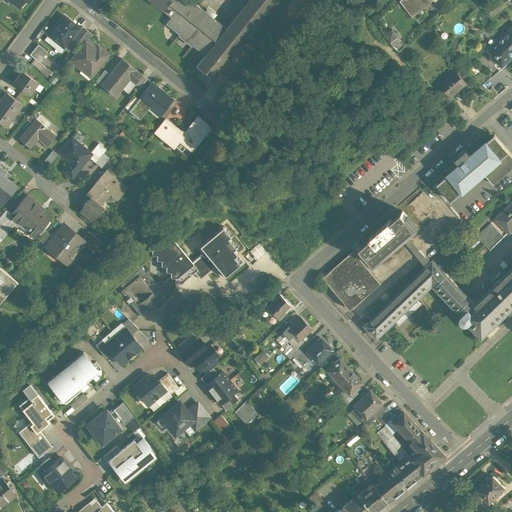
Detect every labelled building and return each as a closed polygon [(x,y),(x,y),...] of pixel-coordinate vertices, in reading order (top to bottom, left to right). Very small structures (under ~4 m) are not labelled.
[(10,0),(9,1),(19,8),(24,1),(27,3),(29,0),(10,0)] [(149,0),(163,10),(171,0),(149,0)] [(189,0),(171,0),(163,10),(168,14),(162,21),(205,55),(216,42),(226,29),(189,0)] [(205,55),(196,66),(212,79),(274,0),(249,0),(216,42),(205,55)] [(400,0),(401,2),(402,0),(406,0),(416,11),(428,0),(435,0),(436,0),(400,0)] [(80,29),(63,16),(47,36),(64,49),(72,38),(80,29)] [(80,29),(72,38),(77,42),(78,41),(87,31),(82,27),(80,29)] [(511,27),(502,36),(511,46),(511,27)] [(392,29),(385,34),(392,43),(399,37),(392,29)] [(87,31),(78,41),(83,45),(85,42),(86,42),(92,35),(87,31)] [(511,46),(502,36),(488,48),(501,64),(501,65),(503,67),(511,59),(511,46)] [(86,42),(85,42),(83,45),(70,61),(81,70),(84,66),(93,74),(109,55),(98,46),(95,50),(86,42)] [(37,45),(29,55),(34,59),(41,65),(45,59),(43,58),(47,53),(37,45)] [(34,59),(30,64),(41,73),(45,68),(41,65),(34,59)] [(134,70),(121,59),(109,74),(100,85),(114,97),(129,79),(135,84),(142,75),(135,70),(134,70)] [(471,70),(476,76),(483,70),(479,64),(471,70)] [(104,70),(95,81),(100,85),(109,74),(104,70)] [(456,71),(441,84),(451,96),(467,82),(456,71)] [(36,83),(22,72),(13,84),(21,90),(28,94),(36,83)] [(135,84),(134,85),(139,88),(146,79),(142,75),(135,84)] [(160,91),(150,84),(138,99),(146,105),(147,103),(160,113),(172,99),(160,90),(160,91)] [(28,94),(21,90),(14,100),(21,104),(24,107),(31,97),(28,94)] [(6,94),(0,102),(0,123),(4,127),(21,104),(14,100),(6,94)] [(137,101),(132,97),(124,107),(129,111),(137,101)] [(33,111),(26,120),(31,124),(35,119),(39,115),(33,111)] [(169,122),(159,135),(173,146),(178,139),(191,149),(209,126),(196,116),(185,131),(180,131),(169,122)] [(164,118),(154,131),(159,135),(169,122),(164,118)] [(35,119),(31,124),(18,139),(29,149),(37,139),(46,147),(55,136),(35,119)] [(494,135),(470,156),(467,151),(458,159),(461,164),(437,184),(452,201),(484,174),(509,152),(494,135)] [(91,154),(71,138),(60,151),(72,160),(63,171),(71,178),(88,157),(91,154)] [(88,157),(95,162),(102,153),(105,148),(99,143),(91,154),(88,157)] [(52,151),(44,161),(49,165),(57,155),(52,151)] [(511,155),(509,152),(484,174),(493,184),(511,168),(511,155)] [(102,153),(95,162),(100,167),(108,158),(102,153)] [(0,199),(4,203),(10,196),(9,195),(15,188),(16,188),(6,179),(5,181),(1,178),(5,173),(0,169),(0,199)] [(106,169),(87,193),(91,196),(90,198),(100,206),(112,190),(119,196),(126,187),(113,177),(114,176),(106,169)] [(450,223),(423,192),(391,219),(392,220),(402,211),(407,216),(406,216),(415,226),(406,235),(418,249),(419,250),(423,246),(423,245),(422,244),(423,242),(424,241),(425,240),(427,240),(428,240),(429,241),(450,223)] [(10,215),(8,217),(12,220),(16,224),(18,221),(36,235),(51,216),(26,196),(10,215)] [(100,206),(90,198),(84,206),(95,215),(101,207),(100,206)] [(511,202),(495,219),(508,233),(509,233),(511,230),(511,202)] [(95,215),(84,206),(79,212),(90,221),(95,215)] [(5,211),(0,217),(0,234),(12,220),(8,217),(10,215),(5,211)] [(419,250),(418,249),(406,235),(415,226),(406,216),(407,216),(402,211),(392,220),(391,219),(370,237),(371,237),(360,247),(365,252),(373,261),(374,262),(401,238),(413,252),(413,253),(414,254),(418,258),(426,267),(431,263),(423,254),(419,250)] [(495,219),(477,237),(486,247),(490,250),(508,233),(495,219)] [(58,231),(56,230),(51,236),(53,237),(47,245),(66,261),(82,241),(80,240),(63,225),(58,231)] [(215,267),(225,279),(240,266),(234,259),(238,256),(234,251),(236,249),(228,240),(231,238),(223,229),(199,248),(203,252),(205,250),(217,264),(215,267)] [(88,230),(80,240),(82,241),(93,250),(101,240),(88,230)] [(192,264),(164,231),(148,245),(147,251),(152,251),(152,256),(157,257),(157,262),(161,262),(161,268),(166,268),(166,273),(171,273),(170,278),(170,279),(175,279),(175,284),(181,284),(194,274),(197,277),(200,274),(192,264)] [(370,237),(322,278),(349,310),(381,283),(366,266),(373,261),(365,252),(360,247),(371,237),(370,237)] [(401,238),(374,262),(373,261),(366,266),(381,283),(414,254),(413,253),(413,252),(401,238)] [(486,247),(475,257),(479,262),(491,251),(490,250),(486,247)] [(217,264),(205,250),(203,252),(200,255),(201,257),(209,267),(211,269),(215,267),(217,264)] [(209,267),(201,257),(192,264),(200,274),(209,267)] [(511,268),(475,304),(433,261),(431,263),(426,267),(365,326),(377,338),(395,321),(399,326),(420,305),(416,301),(432,285),(462,316),(461,318),(461,319),(461,321),(462,323),(464,324),(466,324),(468,324),(469,323),(482,337),(511,307),(511,268)] [(0,302),(17,282),(0,267),(0,280),(1,281),(0,281),(0,302)] [(165,283),(157,282),(155,284),(141,268),(119,287),(121,290),(119,292),(124,297),(125,296),(129,300),(131,298),(133,302),(129,305),(140,317),(145,312),(147,315),(154,309),(155,312),(175,296),(175,289),(172,286),(168,280),(165,283)] [(280,295),(267,308),(268,309),(266,311),(270,315),(272,313),(276,318),(278,320),(286,313),(284,311),(290,306),(280,295)] [(295,312),(287,320),(291,325),(300,316),(295,312)] [(291,325),(283,333),(289,340),(295,334),(300,339),(304,336),(311,329),(300,316),(291,325)] [(138,330),(128,320),(122,325),(125,329),(126,329),(131,336),(138,330)] [(131,336),(126,329),(125,329),(106,345),(105,346),(111,353),(120,364),(141,348),(131,336)] [(309,341),(304,336),(300,339),(295,334),(289,340),(292,343),(298,350),(309,341)] [(180,347),(184,351),(197,341),(193,336),(180,347)] [(317,340),(313,336),(309,341),(298,350),(293,355),(302,364),(303,366),(312,357),(317,363),(331,350),(320,338),(317,340)] [(184,351),(181,354),(188,363),(191,360),(206,348),(199,339),(197,341),(184,351)] [(106,345),(102,341),(95,346),(105,358),(111,353),(105,346),(106,345)] [(292,343),(283,352),(289,359),(293,355),(298,350),(292,343)] [(206,348),(191,360),(199,370),(202,367),(215,357),(217,355),(210,345),(206,348)] [(264,350),(255,358),(260,363),(268,356),(264,350)] [(96,369),(83,353),(48,382),(60,398),(65,398),(69,396),(70,397),(81,389),(83,391),(90,385),(86,381),(96,374),(96,369)] [(215,357),(202,367),(206,372),(213,367),(219,362),(215,357)] [(339,358),(333,364),(331,362),(324,369),(331,376),(329,378),(334,383),(334,382),(335,384),(336,384),(350,370),(339,358)] [(206,372),(200,377),(205,384),(218,374),(213,367),(206,372)] [(350,370),(336,384),(337,385),(337,386),(341,390),(343,389),(344,389),(350,396),(356,391),(357,390),(355,387),(361,382),(350,370)] [(205,384),(204,384),(212,394),(229,380),(222,371),(218,374),(205,384)] [(267,380),(262,372),(258,376),(264,383),(267,380)] [(178,387),(167,373),(157,380),(165,389),(166,389),(169,394),(178,387)] [(155,377),(146,376),(133,386),(147,404),(165,389),(157,380),(155,377)] [(229,380),(212,394),(219,403),(232,392),(236,389),(229,380)] [(350,396),(344,389),(338,395),(346,404),(358,393),(356,391),(350,396)] [(381,403),(369,390),(365,394),(363,392),(357,398),(359,400),(353,405),(353,406),(364,418),(365,418),(381,403)] [(232,392),(220,402),(225,409),(238,399),(232,392)] [(36,433),(39,430),(49,423),(47,420),(54,415),(37,395),(31,400),(30,398),(19,407),(31,422),(32,423),(30,425),(36,433)] [(185,409),(179,401),(160,416),(165,423),(169,423),(171,425),(169,427),(176,435),(184,428),(182,426),(190,419),(193,417),(189,412),(186,408),(185,409)] [(245,401),(234,411),(245,423),(256,413),(245,401)] [(123,402),(109,413),(114,419),(118,415),(124,423),(133,416),(123,402)] [(199,403),(189,412),(193,417),(190,419),(196,426),(209,415),(199,403)] [(381,403),(365,418),(364,418),(362,420),(367,427),(377,416),(385,408),(381,403)] [(364,418),(353,406),(351,411),(360,421),(361,420),(362,420),(364,418)] [(385,408),(377,416),(381,421),(390,412),(385,408)] [(106,409),(86,424),(101,443),(121,428),(114,419),(109,413),(106,409)] [(390,412),(381,421),(385,425),(394,417),(390,412)] [(421,431),(403,412),(391,422),(410,442),(421,431)] [(165,423),(160,416),(155,420),(159,425),(163,422),(165,423)] [(32,423),(31,422),(18,432),(38,457),(52,446),(39,430),(36,433),(30,425),(32,423)] [(390,470),(388,471),(402,489),(422,473),(410,458),(408,455),(385,426),(377,433),(400,462),(390,470)] [(361,427),(356,431),(360,436),(362,434),(365,432),(361,427)] [(445,456),(422,431),(421,431),(410,442),(409,443),(418,452),(410,458),(422,473),(422,474),(445,456),(444,456),(445,456)] [(140,433),(120,448),(108,458),(112,463),(115,466),(114,467),(123,478),(153,454),(147,447),(150,445),(140,433)] [(337,440),(331,445),(335,449),(340,444),(337,440)] [(110,465),(112,463),(108,458),(120,448),(117,443),(102,455),(110,465)] [(331,445),(324,451),(328,455),(335,449),(331,445)] [(253,459),(245,450),(242,453),(249,462),(253,459)] [(49,456),(37,466),(41,471),(53,461),(49,456)] [(67,464),(60,456),(53,461),(41,471),(38,474),(43,480),(46,478),(51,483),(52,483),(58,491),(74,477),(68,470),(69,469),(66,465),(67,464)] [(388,471),(376,481),(377,483),(373,486),(386,502),(386,503),(402,489),(388,471)] [(493,476),(477,491),(490,503),(505,488),(493,476)] [(14,494),(1,478),(0,478),(0,501),(0,502),(2,504),(14,494)] [(373,486),(371,484),(356,495),(357,496),(357,495),(370,511),(373,511),(386,502),(373,486)] [(320,511),(327,506),(315,491),(306,498),(317,511),(320,511)] [(343,507),(347,511),(370,511),(357,495),(357,496),(343,507)] [(89,501),(83,505),(89,511),(111,511),(113,511),(106,502),(101,506),(95,499),(90,503),(89,501)]
